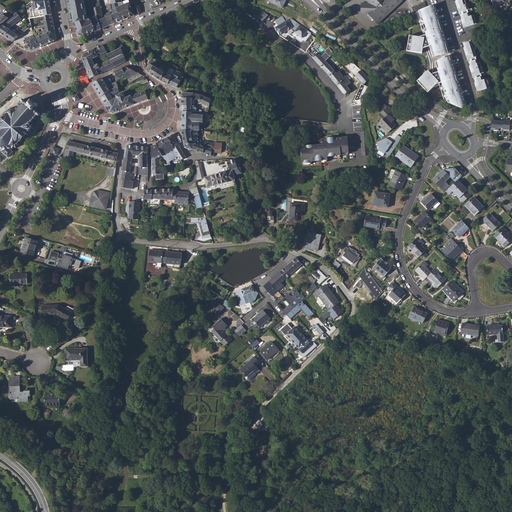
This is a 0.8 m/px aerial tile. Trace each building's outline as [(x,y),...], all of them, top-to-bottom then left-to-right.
[(26,5),(29,18),(44,15),(51,14),(50,10),(48,0),(32,0),(28,3),(26,5)] [(83,0),(67,0),(71,20),(72,20),(77,32),(78,34),(82,36),(96,30),(90,17),(86,19),(83,0)] [(108,26),(104,17),(102,18),(98,0),(89,2),(91,8),(91,12),(92,17),(90,17),(96,30),(108,26)] [(103,0),(105,5),(106,5),(108,16),(111,15),(112,14),(111,8),(109,0),(103,0)] [(109,0),(111,8),(117,7),(116,4),(122,2),(121,0),(109,0)] [(122,5),(127,18),(134,15),(128,0),(126,0),(122,2),(122,5)] [(266,0),(266,1),(282,8),(285,0),(266,0)] [(371,5),(371,11),(368,13),(368,14),(377,24),(403,0),(402,0),(366,0),(368,2),(371,5)] [(457,10),(458,13),(459,13),(461,19),(460,20),(463,28),(476,24),(473,15),(470,16),(468,10),(470,9),(468,4),(466,5),(464,0),(455,0),(456,2),(455,3),(457,10)] [(117,7),(121,20),(127,18),(122,5),(122,2),(116,4),(117,7)] [(371,11),(371,5),(368,2),(361,2),(361,13),(368,13),(371,11)] [(434,4),(425,7),(427,14),(431,13),(431,12),(431,11),(436,9),(434,4)] [(111,15),(114,23),(121,20),(117,7),(111,8),(112,14),(111,15)] [(431,46),(434,56),(440,54),(441,56),(448,53),(446,48),(448,48),(443,30),(441,31),(437,20),(439,19),(436,9),(431,11),(431,12),(431,13),(427,14),(425,7),(419,10),(421,17),(420,17),(423,29),(425,28),(426,31),(424,32),(425,35),(419,37),(408,35),(406,47),(408,47),(408,52),(421,54),(422,50),(429,47),(431,46)] [(263,10),(258,16),(263,20),(268,15),(263,10)] [(4,21),(12,26),(21,19),(19,16),(21,14),(20,14),(18,11),(17,11),(13,14),(8,18),(4,21)] [(43,33),(33,35),(34,38),(38,47),(54,40),(55,37),(51,14),(44,15),(45,20),(41,20),(43,33)] [(104,17),(108,26),(114,23),(111,15),(108,16),(104,17)] [(280,17),(275,21),(275,22),(278,26),(282,23),(285,22),(285,21),(283,18),(281,19),(280,17)] [(296,27),(291,19),(289,21),(287,19),(285,21),(285,22),(282,23),(287,31),(291,28),(292,28),(293,30),(296,27)] [(279,36),(286,31),(287,31),(282,23),(278,26),(275,22),(274,22),(274,23),(270,26),(272,29),(274,28),(279,35),(279,36)] [(9,29),(1,23),(0,23),(0,33),(4,36),(9,29)] [(299,25),(294,32),(303,38),(307,30),(299,25)] [(4,36),(12,41),(17,35),(18,35),(9,29),(4,36)] [(38,47),(34,38),(25,42),(26,44),(29,48),(30,50),(38,47)] [(123,47),(118,38),(112,40),(114,45),(113,46),(115,50),(119,48),(123,47)] [(484,72),(479,62),(479,63),(478,63),(476,57),(477,57),(471,43),(470,41),(463,43),(464,48),(463,48),(467,59),(468,59),(470,67),(469,67),(472,76),(473,75),(476,83),(475,84),(477,90),(491,88),(487,78),(486,79),(484,79),(482,72),(483,72),(484,72)] [(97,56),(98,58),(101,56),(100,55),(106,52),(103,44),(94,49),(97,56)] [(316,52),(310,46),(306,51),(307,53),(311,56),(316,52)] [(109,59),(122,53),(119,48),(107,54),(109,59)] [(82,58),(86,67),(94,64),(92,59),(97,56),(94,49),(83,54),(82,58)] [(325,61),(326,60),(329,58),(333,53),(329,49),(325,52),(326,53),(321,57),(317,52),(312,58),(320,67),(326,62),(325,61)] [(86,67),(90,78),(99,74),(126,61),(124,58),(122,53),(109,59),(101,64),(98,65),(97,64),(95,65),(94,64),(86,67)] [(441,82),(447,102),(449,101),(449,102),(451,103),(451,105),(460,108),(466,105),(452,61),(450,61),(449,57),(443,59),(442,57),(438,60),(439,64),(438,65),(439,68),(437,68),(438,72),(431,75),(427,71),(418,79),(421,83),(420,84),(428,92),(433,87),(436,84),(441,82)] [(330,59),(329,58),(326,60),(325,61),(326,62),(320,67),(326,72),(331,67),(330,66),(332,64),(329,60),(330,59)] [(346,66),(355,75),(360,70),(351,61),(349,62),(349,61),(348,61),(347,62),(348,64),(346,66)] [(148,72),(154,76),(158,69),(149,63),(145,69),(148,72)] [(116,77),(118,76),(124,73),(126,78),(137,72),(129,68),(127,67),(125,67),(123,67),(121,67),(119,68),(113,71),(116,77)] [(327,74),(344,95),(350,90),(346,85),(349,82),(345,76),(343,77),(339,72),(337,74),(331,67),(326,72),(327,74)] [(154,76),(160,80),(163,72),(158,69),(154,76)] [(163,72),(160,80),(160,81),(167,84),(171,76),(172,74),(166,70),(164,69),(163,72)] [(355,75),(363,84),(369,79),(360,70),(355,75)] [(137,72),(126,78),(128,81),(142,75),(137,72)] [(100,96),(110,91),(108,88),(111,87),(108,83),(108,84),(107,82),(107,81),(104,76),(101,78),(101,77),(95,81),(92,83),(100,96)] [(167,84),(176,87),(181,78),(178,77),(176,79),(171,76),(167,84)] [(123,86),(124,90),(128,89),(130,88),(148,81),(144,77),(123,86)] [(447,102),(441,82),(436,84),(433,87),(439,85),(444,102),(451,105),(451,103),(449,102),(449,101),(447,102)] [(361,83),(351,105),(352,104),(361,103),(368,87),(363,85),(361,83)] [(155,90),(151,85),(145,90),(130,95),(133,104),(147,99),(146,95),(154,92),(155,91),(155,90)] [(100,96),(105,103),(113,98),(112,97),(114,96),(112,93),(117,91),(117,86),(113,88),(110,89),(111,90),(110,91),(100,96)] [(116,96),(120,108),(133,104),(130,95),(125,97),(123,92),(115,94),(116,96)] [(198,102),(208,107),(211,99),(200,95),(199,100),(198,102)] [(110,111),(112,112),(120,108),(116,96),(113,98),(105,103),(110,111)] [(0,150),(8,157),(14,150),(13,149),(14,148),(14,146),(15,146),(15,147),(17,147),(16,145),(17,145),(18,145),(19,144),(18,143),(20,141),(21,141),(22,140),(26,134),(27,135),(28,134),(27,133),(29,131),(30,131),(31,130),(30,130),(31,128),(33,129),(33,128),(33,127),(33,125),(33,124),(31,124),(30,123),(32,120),(33,121),(34,120),(33,119),(35,117),(36,117),(37,116),(36,116),(38,114),(38,115),(39,114),(40,114),(41,113),(41,112),(40,111),(39,111),(36,108),(39,104),(38,102),(34,98),(31,99),(28,102),(25,99),(25,98),(24,97),(23,98),(23,99),(22,100),(22,101),(21,103),(20,102),(19,103),(20,104),(18,106),(17,106),(16,106),(17,108),(15,110),(14,109),(14,107),(13,107),(13,108),(11,108),(10,107),(9,107),(9,109),(8,110),(7,110),(6,111),(7,112),(5,114),(4,114),(3,114),(4,115),(0,119),(0,150)] [(182,105),(194,106),(194,99),(192,98),(182,97),(182,105)] [(379,122),(388,131),(396,124),(391,118),(392,117),(389,113),(392,110),(387,105),(381,112),(385,116),(379,122)] [(181,120),(202,121),(203,115),(206,115),(207,112),(196,111),(182,110),(181,120)] [(504,120),(492,118),(491,129),(499,130),(499,129),(509,130),(509,131),(511,131),(511,117),(510,117),(510,120),(504,119),(504,120)] [(181,130),(199,130),(199,125),(202,126),(202,124),(202,122),(202,121),(181,120),(181,130)] [(183,143),(193,142),(198,143),(199,136),(201,136),(201,130),(200,130),(199,130),(181,130),(183,143)] [(387,138),(376,143),(380,150),(378,153),(383,156),(385,154),(390,157),(404,137),(398,133),(392,141),(387,138)] [(168,137),(174,147),(178,145),(171,134),(168,137)] [(348,134),(319,136),(319,142),(301,143),(302,161),(312,160),(311,158),(328,157),(327,153),(341,152),(341,150),(349,149),(348,134)] [(156,145),(162,156),(168,152),(173,149),(174,148),(174,147),(168,137),(156,145)] [(116,161),(118,153),(115,152),(68,141),(64,158),(69,159),(74,161),(74,158),(72,158),(73,153),(74,151),(116,161)] [(193,149),(211,155),(211,150),(212,147),(204,145),(203,145),(198,143),(193,142),(193,149)] [(212,147),(211,150),(214,151),(214,152),(221,152),(221,145),(213,144),(212,147)] [(123,157),(132,159),(133,155),(134,145),(127,145),(125,146),(123,157)] [(134,145),(133,155),(138,155),(138,166),(138,178),(136,179),(136,181),(139,181),(139,184),(145,185),(146,182),(147,182),(147,147),(134,145)] [(151,159),(159,157),(162,156),(156,145),(151,146),(151,159)] [(177,156),(179,160),(185,157),(178,145),(174,147),(174,148),(173,149),(177,156)] [(395,156),(411,167),(419,156),(403,145),(395,156)] [(168,152),(172,158),(177,156),(173,149),(168,152)] [(135,174),(136,166),(131,165),(132,159),(123,157),(120,179),(121,179),(120,187),(132,188),(133,180),(134,180),(134,174),(135,174)] [(154,174),(158,174),(163,174),(163,166),(160,166),(159,160),(159,157),(151,159),(152,176),(154,176),(154,174)] [(228,160),(231,170),(232,175),(240,173),(240,167),(239,165),(241,164),(240,159),(228,160)] [(195,180),(204,178),(204,177),(199,160),(194,161),(197,171),(195,180)] [(434,179),(445,191),(446,191),(449,188),(454,183),(450,178),(456,173),(449,165),(434,179)] [(108,167),(107,174),(114,176),(116,168),(108,167)] [(231,170),(204,177),(204,178),(206,187),(233,180),(232,175),(231,170)] [(407,176),(395,170),(392,178),(389,185),(400,190),(407,176)] [(452,192),(462,202),(470,196),(462,187),(463,186),(458,180),(454,183),(449,188),(452,192)] [(193,195),(196,208),(202,207),(196,187),(189,188),(191,196),(193,195)] [(153,200),(154,203),(156,202),(156,198),(161,198),(162,189),(145,190),(144,190),(144,199),(152,199),(152,200),(153,200)] [(165,200),(166,200),(172,199),(172,198),(173,189),(166,189),(162,189),(161,198),(163,198),(163,201),(165,201),(165,200)] [(109,193),(91,190),(87,207),(106,211),(109,193)] [(180,203),(187,204),(188,192),(176,191),(175,202),(180,202),(180,203)] [(372,205),(388,208),(390,194),(375,191),(372,205)] [(421,202),(429,210),(432,206),(438,201),(430,194),(427,197),(426,196),(420,201),(421,202)] [(465,205),(474,215),(483,207),(474,197),(465,205)] [(130,224),(138,225),(140,202),(128,201),(128,209),(130,209),(130,211),(128,212),(129,217),(131,217),(130,224)] [(301,215),(302,211),(303,211),(304,204),(291,203),(291,206),(290,206),(289,221),(297,221),(297,215),(301,215)] [(413,221),(421,229),(432,218),(424,210),(413,221)] [(483,221),(492,231),(500,224),(490,214),(483,221)] [(363,228),(378,231),(379,226),(382,227),(385,227),(386,218),(381,217),(381,219),(366,216),(363,228)] [(205,217),(190,218),(190,223),(199,223),(203,237),(210,235),(205,217)] [(452,229),(460,238),(469,228),(461,220),(452,229)] [(493,235),(504,247),(511,239),(511,237),(502,227),(493,235)] [(305,247),(317,250),(319,242),(325,243),(324,235),(308,232),(305,247)] [(21,252),(33,256),(37,242),(26,238),(21,252)] [(409,246),(418,257),(426,250),(422,245),(417,241),(416,239),(409,246)] [(441,249),(452,260),(460,253),(460,254),(464,251),(452,239),(441,249)] [(349,247),(347,248),(345,247),(343,251),(344,252),(342,256),(352,263),(355,260),(357,261),(359,257),(357,256),(359,254),(356,252),(356,251),(352,248),(352,249),(349,247)] [(147,262),(161,263),(161,262),(165,263),(166,252),(162,252),(162,251),(148,250),(147,262)] [(52,251),(49,259),(59,262),(58,266),(68,269),(69,265),(71,266),(72,262),(71,262),(73,255),(64,252),(62,259),(58,257),(59,253),(52,251)] [(165,263),(179,265),(180,253),(166,251),(166,252),(165,263)] [(279,272),(285,278),(302,263),(296,257),(279,271),(279,272)] [(374,267),(384,276),(391,269),(384,263),(385,262),(381,259),(374,267)] [(341,264),(336,260),(332,264),(337,269),(341,264)] [(432,273),(426,267),(428,265),(424,261),(422,263),(415,270),(424,280),(427,277),(432,273)] [(427,277),(437,288),(447,279),(441,273),(444,271),(439,266),(436,269),(432,273),(427,277)] [(385,292),(364,268),(358,276),(372,291),(370,294),(375,300),(385,292)] [(316,269),(311,275),(318,282),(324,275),(320,272),(316,269)] [(274,276),(280,283),(285,278),(279,272),(274,276)] [(12,284),(12,287),(18,287),(18,284),(27,284),(27,273),(10,274),(10,284),(12,284)] [(274,288),(275,287),(280,283),(274,276),(268,281),(274,288)] [(449,293),(455,300),(457,298),(462,293),(464,292),(452,280),(442,290),(447,295),(449,293)] [(263,286),(271,295),(277,290),(275,287),(274,288),(268,281),(263,286)] [(314,283),(307,290),(310,293),(318,286),(314,283)] [(318,295),(329,310),(338,303),(340,302),(329,287),(328,288),(325,284),(313,293),(316,297),(318,295)] [(251,285),(237,290),(239,296),(241,303),(247,301),(246,297),(250,295),(249,292),(254,291),(252,285),(251,286),(251,285)] [(388,295),(397,303),(405,295),(396,287),(388,295)] [(282,310),(286,315),(296,306),(302,301),(304,299),(295,288),(284,298),(289,305),(282,310)] [(231,309),(234,305),(226,300),(224,304),(231,309)] [(313,314),(302,301),(296,306),(301,313),(303,311),(308,318),(313,314)] [(214,305),(222,312),(225,309),(216,302),(214,305)] [(338,303),(329,310),(319,317),(324,324),(327,321),(325,319),(331,315),(334,319),(345,312),(338,303)] [(56,314),(68,321),(74,310),(67,306),(65,309),(58,305),(42,306),(42,314),(56,314)] [(211,309),(219,316),(222,312),(214,305),(211,309)] [(286,315),(292,321),(301,313),(296,306),(293,308),(286,315)] [(419,321),(423,323),(427,313),(414,307),(409,317),(418,322),(419,321)] [(260,328),(270,319),(263,311),(259,315),(260,315),(258,317),(255,320),(254,322),(257,325),(254,327),(254,328),(256,330),(258,330),(260,328)] [(0,326),(10,327),(10,316),(0,316),(0,326)] [(438,331),(447,334),(450,323),(437,320),(434,332),(438,333),(438,331)] [(212,334),(224,348),(232,342),(225,334),(226,332),(224,330),(227,327),(221,321),(212,329),(215,332),(212,334)] [(460,336),(466,337),(466,335),(478,336),(480,326),(463,323),(460,336)] [(497,334),(498,342),(504,341),(502,325),(497,325),(497,324),(487,325),(488,335),(497,334)] [(242,325),(234,331),(239,336),(247,330),(242,325)] [(294,326),(292,329),(288,325),(281,331),(285,335),(286,334),(303,352),(312,344),(294,326)] [(261,352),(268,360),(279,349),(273,341),(261,352)] [(312,344),(303,352),(306,355),(314,347),(312,344)] [(80,360),(81,366),(87,366),(87,349),(65,349),(65,360),(80,360)] [(241,371),(247,377),(245,378),(247,380),(250,380),(256,374),(254,373),(258,369),(256,367),(259,363),(254,357),(250,361),(241,371)] [(17,398),(17,401),(28,401),(28,396),(30,396),(30,391),(23,391),(23,392),(20,392),(19,376),(9,377),(9,386),(10,398),(17,398)] [(45,395),(45,405),(60,405),(60,394),(45,395)]
